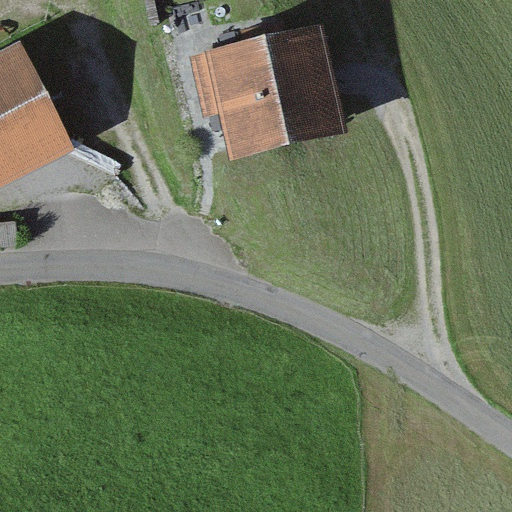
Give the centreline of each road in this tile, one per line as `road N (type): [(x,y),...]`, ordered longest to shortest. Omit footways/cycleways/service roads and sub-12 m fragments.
road 1 (track): [(0,271),(107,265),(187,276),(329,323),(511,439)]
road 2 (track): [(345,0),(396,106),(430,223),(431,311),(405,367)]
road 3 (track): [(187,276),(88,47),(85,0)]
